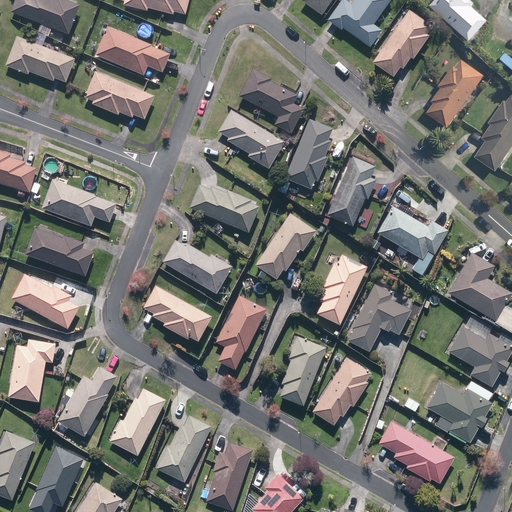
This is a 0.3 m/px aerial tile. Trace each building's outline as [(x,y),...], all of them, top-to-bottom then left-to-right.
[(12,0),(8,12),(66,35),(78,5),(64,0),(12,0)] [(171,11),(183,15),(187,0),(121,0),(121,5),(145,11),(145,8),(170,15),(171,11)] [(299,0),(299,1),(320,15),(330,0),(299,0)] [(341,29),(368,48),(379,30),(371,24),(388,0),(352,0),(349,4),(343,0),(339,0),(325,20),(339,31),(341,29)] [(433,0),(429,6),(469,41),(487,21),(471,7),(474,4),(469,0),(433,0)] [(370,63),(391,77),(398,67),(401,69),(409,58),(411,59),(427,36),(425,35),(430,26),(407,10),(370,63)] [(93,54),(141,76),(145,66),(160,73),(168,54),(149,46),(150,45),(105,26),(93,54)] [(52,78),(63,82),(73,59),(14,36),(2,66),(26,75),(27,72),(51,81),(52,78)] [(426,114),(447,129),(484,75),(461,60),(456,68),(453,66),(438,87),(440,89),(431,102),(433,104),(426,114)] [(236,97),(276,117),(272,125),(288,133),(301,109),(291,103),(295,95),(268,81),(270,78),(251,69),(236,97)] [(131,115),(142,119),(152,96),(93,71),(82,97),(90,101),(89,104),(115,115),(117,112),(130,118),(131,115)] [(474,158),(495,173),(511,147),(511,95),(511,94),(505,102),(503,101),(488,123),(491,126),(482,139),(485,141),(474,158)] [(282,142),(229,110),(216,132),(226,138),(225,140),(247,154),(245,157),(266,169),(282,142)] [(307,119),(283,178),(309,189),(312,181),(315,182),(325,157),(323,156),(329,141),(326,140),(331,129),(307,119)] [(0,184),(27,192),(35,168),(23,164),(23,162),(8,157),(9,154),(0,151),(0,184)] [(351,156),(324,215),(350,226),(363,198),(365,199),(374,180),(368,177),(373,166),(351,156)] [(95,195),(50,179),(39,208),(89,226),(92,217),(107,223),(114,204),(95,197),(95,195)] [(37,187),(32,185),(29,195),(33,197),(37,187)] [(187,208),(246,233),(257,206),(248,203),(249,200),(226,190),(224,193),(209,187),(208,189),(197,185),(187,208)] [(375,233),(420,260),(425,251),(432,255),(446,231),(430,221),(426,227),(391,206),(375,233)] [(253,265),(274,279),(281,270),(283,271),(298,250),(300,252),(314,231),(288,214),(253,265)] [(74,231),(81,233),(83,227),(76,225),(74,231)] [(23,255),(84,276),(92,253),(80,248),(82,243),(63,236),(62,238),(33,228),(23,255)] [(160,262),(214,294),(230,267),(209,254),(207,257),(185,244),(183,246),(173,240),(160,262)] [(445,293),(494,322),(510,293),(485,279),(493,266),(470,252),(445,293)] [(314,314),(337,325),(365,267),(340,255),(335,263),(333,262),(320,288),(323,289),(317,302),(320,303),(314,314)] [(255,278),(262,281),(265,276),(258,272),(255,278)] [(9,298),(65,329),(77,307),(67,301),(70,296),(50,286),(49,288),(22,274),(9,298)] [(345,341),(367,352),(380,326),(397,335),(409,310),(389,300),(392,294),(372,284),(350,328),(352,329),(345,341)] [(187,337),(195,342),(210,317),(153,285),(141,308),(151,314),(149,317),(162,324),(161,326),(186,340),(187,337)] [(216,361),(233,370),(242,352),(243,353),(265,309),(237,295),(214,342),(222,347),(216,361)] [(468,374),(490,387),(511,348),(486,333),(483,340),(460,327),(446,352),(472,367),(468,374)] [(277,397),(300,406),(324,348),(295,336),(286,358),(289,360),(279,384),(282,385),(277,397)] [(5,397),(37,403),(44,362),(51,363),(54,344),(26,340),(25,347),(15,345),(5,397)] [(310,412),(331,426),(338,416),(340,417),(348,406),(350,407),(366,383),(363,381),(369,373),(345,358),(310,412)] [(54,421),(82,437),(106,395),(105,394),(115,377),(98,367),(90,381),(81,376),(54,421)] [(446,430),(468,443),(490,404),(465,389),(461,396),(439,382),(424,408),(450,423),(446,430)] [(107,442),(135,456),(164,400),(141,389),(136,399),(133,398),(121,421),(118,420),(107,442)] [(420,403),(409,396),(403,406),(414,412),(420,403)] [(154,469),(182,483),(209,426),(187,415),(181,426),(179,425),(168,449),(164,447),(154,469)] [(374,427),(380,430),(383,421),(377,419),(374,427)] [(429,479),(437,483),(452,457),(389,421),(376,443),(393,453),(391,458),(405,466),(404,468),(427,481),(429,479)] [(0,496),(10,500),(33,443),(4,431),(0,441),(0,496)] [(204,502),(230,511),(250,450),(227,443),(223,454),(217,452),(211,472),(213,473),(204,502)] [(26,509),(32,511),(46,511),(51,503),(60,507),(82,459),(53,446),(34,490),(35,490),(26,509)] [(140,454),(146,456),(149,449),(142,446),(140,454)] [(250,511),(289,511),(302,499),(276,474),(262,489),(265,491),(249,509),(251,511),(250,511)] [(75,511),(112,511),(120,500),(93,483),(75,511)]
